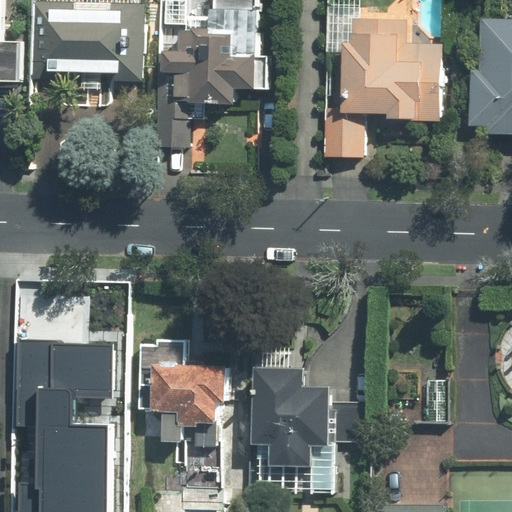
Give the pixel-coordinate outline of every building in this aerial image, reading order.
[(0,0),(0,84),(28,85),(29,45),(2,44),(3,0),(0,0)] [(163,0),(159,88),(163,88),(159,148),(205,150),(208,108),(244,110),(245,93),(274,95),(276,59),(261,58),(262,0),(217,0),(217,12),(212,12),(212,18),(190,18),(191,0),(163,0)] [(150,13),(39,5),(34,80),(145,87),(150,13)] [(411,22),(357,19),(355,45),(348,44),(344,108),(330,107),(327,157),(366,159),(368,116),(391,117),(391,122),(442,124),(446,46),(409,44),(411,22)] [(482,67),(473,67),(472,127),(490,128),(490,136),(511,136),(511,20),(483,20),(482,67)] [(162,346),(145,345),(143,411),(146,411),(145,440),(187,441),(185,490),(222,492),(225,402),(234,402),(235,367),(190,365),(191,340),(163,339),(162,346)] [(65,344),(65,341),(23,340),(21,427),(47,428),(46,481),(27,480),(25,511),(116,511),(120,425),(83,424),(83,396),(120,397),(121,346),(65,344)] [(310,367),(259,367),(258,445),(276,445),(276,466),(319,467),(319,444),(363,445),(363,404),(338,404),(338,386),(310,385),(310,367)]
